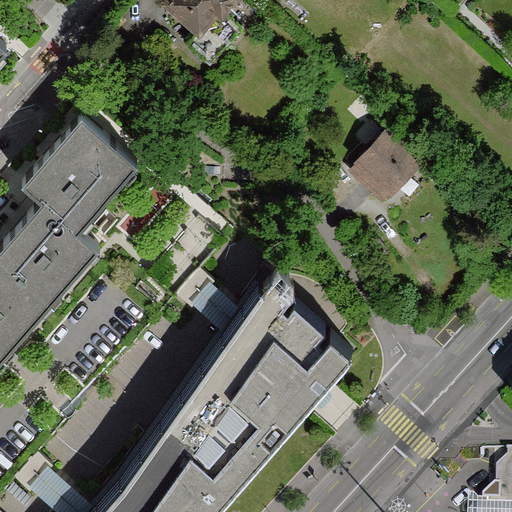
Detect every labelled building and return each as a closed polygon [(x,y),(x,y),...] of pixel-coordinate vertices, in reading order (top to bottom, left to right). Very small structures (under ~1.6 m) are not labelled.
[(167,0),(201,28),(223,47),(242,25),(224,9),(231,0),(167,0)] [(430,0),(446,14),(458,0),(430,0)] [(210,61),(223,47),(201,28),(188,41),(210,61)] [(40,193),(81,225),(138,158),(83,110),(22,178),(40,193)] [(388,127),(350,169),(385,201),(423,158),(388,127)] [(100,241),(81,225),(40,193),(0,243),(0,252),(52,297),(100,241)] [(52,297),(0,252),(0,343),(6,337),(12,341),(52,297)] [(201,265),(178,291),(193,304),(216,278),(201,265)] [(123,482),(95,511),(203,511),(350,346),(271,275),(123,482)] [(54,463),(38,450),(16,475),(31,488),(54,463)] [(511,511),(511,456),(508,456),(498,465),(498,483),(483,494),(482,511),(511,511)]
